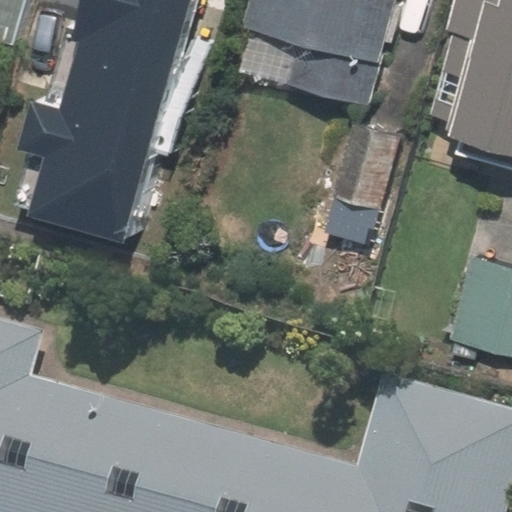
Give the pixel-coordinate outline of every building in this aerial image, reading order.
[(0,0),(0,38),(19,44),(31,0),(0,0)] [(217,24),(223,0),(77,0),(72,21),(152,43),(161,9),(217,24)] [(399,0),(256,0),(249,27),(382,64),(399,0)] [(511,0),(462,0),(423,143),(511,167),(511,0)] [(149,265),(179,138),(100,120),(70,247),(149,265)] [(375,238),(401,136),(352,123),(326,226),(375,238)] [(511,269),(472,259),(452,334),(511,350),(511,269)] [(0,325),(0,511),(509,511),(511,502),(511,414),(384,380),(359,471),(33,383),(45,338),(0,325)]
